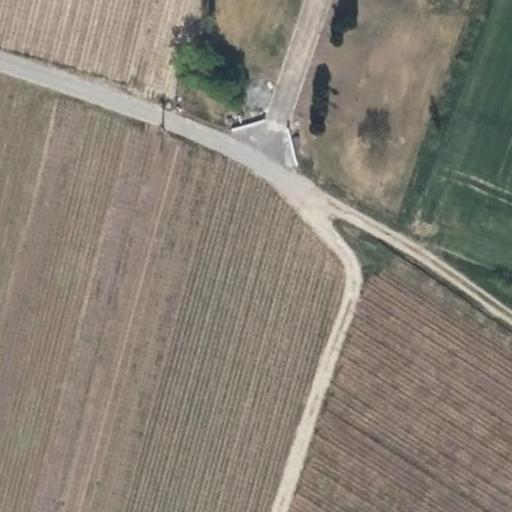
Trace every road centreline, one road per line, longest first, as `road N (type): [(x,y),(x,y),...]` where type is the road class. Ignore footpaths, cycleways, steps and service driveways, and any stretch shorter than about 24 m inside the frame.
road 1 (track): [(511,315),(452,269),(298,188),(344,250),(355,282),(279,511)]
road 2 (unclassified): [(0,61),(149,110),(298,188)]
